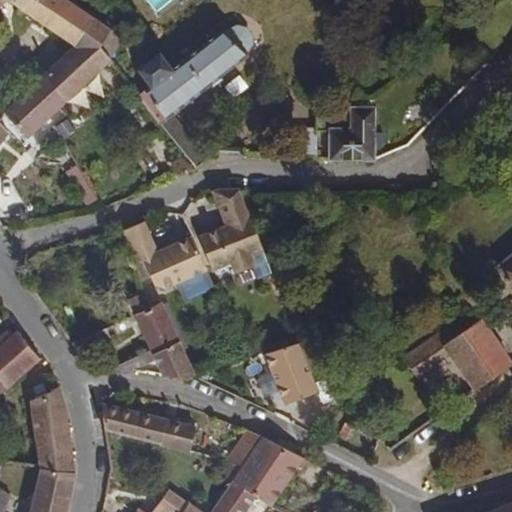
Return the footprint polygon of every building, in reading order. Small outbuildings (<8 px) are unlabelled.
[(97,22),(65,0),(9,0),(72,46),(97,22)] [(117,70),(112,61),(100,48),(111,33),(97,22),(72,46),(42,75),(68,103),(105,70),(109,76),(117,70)] [(173,118),(237,67),(247,60),(243,55),(250,47),(251,44),(250,39),(249,36),(247,34),(241,32),(236,32),(229,36),(225,32),(173,71),(161,57),(139,74),(150,88),(139,97),(142,101),(151,112),(196,171),(208,162),(173,118)] [(112,61),(124,42),(111,33),(100,48),(112,61)] [(511,70),(511,50),(503,65),(511,70)] [(30,139),(68,103),(42,75),(3,112),(30,139)] [(138,96),(131,86),(128,89),(130,94),(134,98),(138,96)] [(151,112),(142,101),(133,110),(141,120),(151,112)] [(374,161),(373,110),(351,111),(352,130),(316,130),(317,135),(329,135),(330,161),(374,161)] [(352,130),(351,111),(315,111),(316,130),(352,130)] [(317,161),(317,135),(316,130),(283,131),(283,159),(317,161)] [(254,256),(224,190),(218,190),(213,192),(228,231),(221,234),(220,231),(199,239),(211,272),(230,265),(234,276),(254,269),(250,258),(254,256)] [(262,253),(239,190),(224,190),(254,256),(262,253)] [(205,272),(191,240),(142,261),(154,287),(162,290),(205,272)] [(501,305),(511,296),(511,251),(493,267),(499,276),(486,286),(501,305)] [(148,310),(144,300),(131,305),(136,316),(148,310)] [(177,338),(160,304),(148,310),(136,316),(134,316),(150,351),(177,338)] [(472,393),(511,366),(508,360),(480,320),(441,347),(472,393)] [(0,392),(38,358),(15,329),(0,343),(0,392)] [(105,349),(98,332),(69,344),(81,359),(105,349)] [(194,376),(177,338),(150,351),(154,360),(164,378),(181,382),(186,381),(194,376)] [(263,357),(285,409),(321,395),(300,342),(263,357)] [(127,371),(154,360),(150,351),(118,365),(109,368),(127,371)] [(118,365),(115,359),(108,363),(109,368),(118,365)] [(71,441),(65,408),(59,389),(32,397),(34,409),(30,411),(36,448),(38,470),(74,476),(75,469),(71,441)] [(184,456),(189,432),(102,407),(105,434),(184,456)] [(240,471),(259,446),(263,438),(250,432),(228,467),(240,471)] [(286,485),(304,462),(263,438),(259,446),(240,471),(231,484),(267,509),(286,485)] [(38,470),(36,448),(19,468),(38,470)] [(303,496),(322,472),(304,462),(286,485),(303,496)] [(66,511),(74,476),(38,470),(28,511),(66,511)] [(264,511),(267,509),(231,484),(211,511),(264,511)] [(0,511),(2,511),(10,495),(0,490),(0,511)] [(195,511),(167,492),(152,511),(141,511),(138,509),(135,511),(195,511)]
